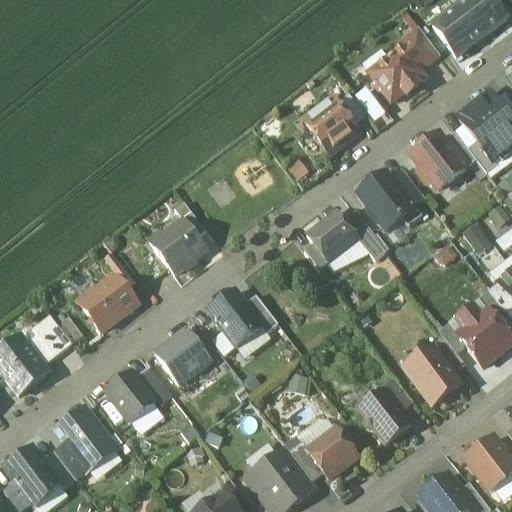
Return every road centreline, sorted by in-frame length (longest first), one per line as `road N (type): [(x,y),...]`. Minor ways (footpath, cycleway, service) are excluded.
road 1 (residential): [(0,452),(511,51)]
road 2 (residential): [(511,388),(349,511)]
